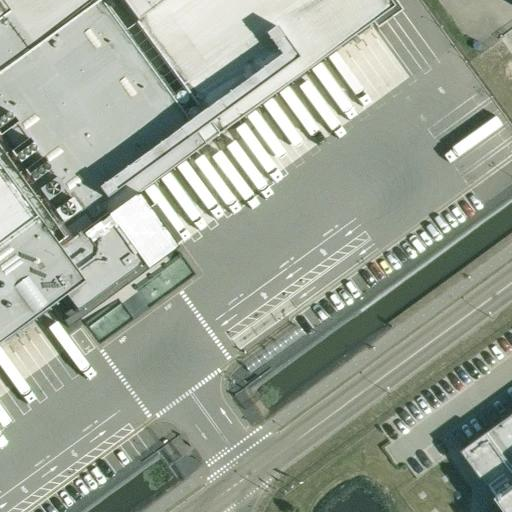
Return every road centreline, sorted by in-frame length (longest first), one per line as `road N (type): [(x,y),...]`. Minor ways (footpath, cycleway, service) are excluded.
road 1 (unclassified): [(213,501),(511,282)]
road 2 (unknown): [(511,371),(408,446)]
